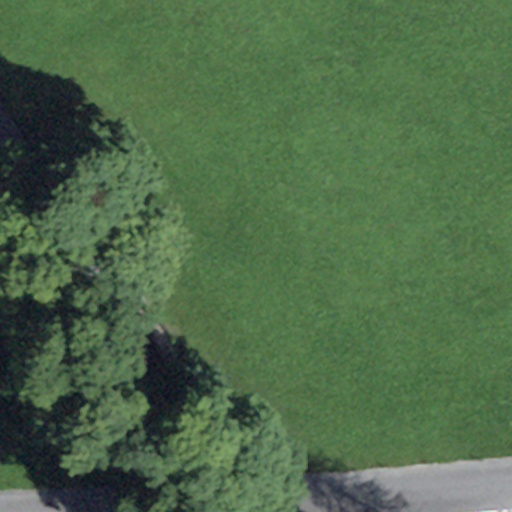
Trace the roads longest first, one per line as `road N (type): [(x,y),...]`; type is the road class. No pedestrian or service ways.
road 1 (track): [(0,107),(243,511)]
road 2 (tertiary): [(511,490),(324,511)]
